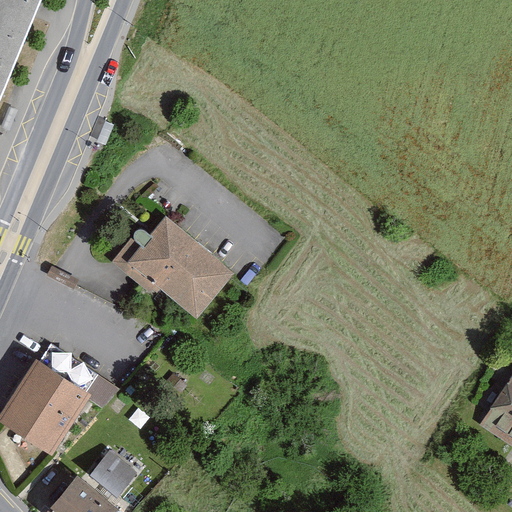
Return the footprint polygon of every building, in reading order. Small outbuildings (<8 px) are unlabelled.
[(0,0),(0,117),(48,0),(0,0)] [(201,323),(240,274),(169,218),(145,248),(135,240),(115,265),(153,295),(158,289),(201,323)] [(53,346),(3,420),(58,457),(98,397),(90,392),(100,377),(53,346)] [(511,385),(482,429),(511,448),(511,385)] [(88,470),(52,511),(125,511),(128,509),(119,501),(139,477),(113,455),(95,476),(88,470)]
